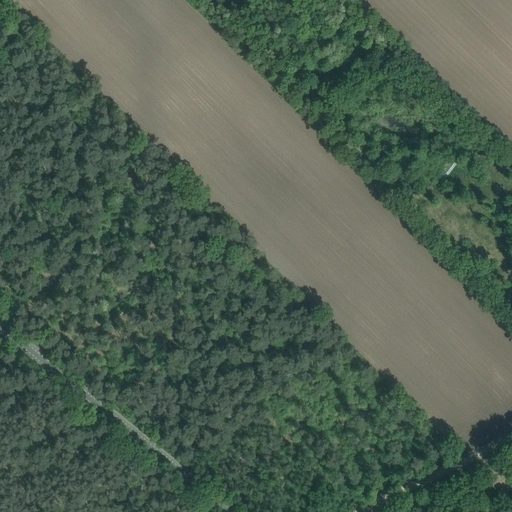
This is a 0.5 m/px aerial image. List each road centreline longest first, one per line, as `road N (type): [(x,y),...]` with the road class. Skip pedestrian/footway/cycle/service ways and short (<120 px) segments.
road 1 (tertiary): [(229,511),(0,324)]
road 2 (track): [(339,511),(511,432)]
